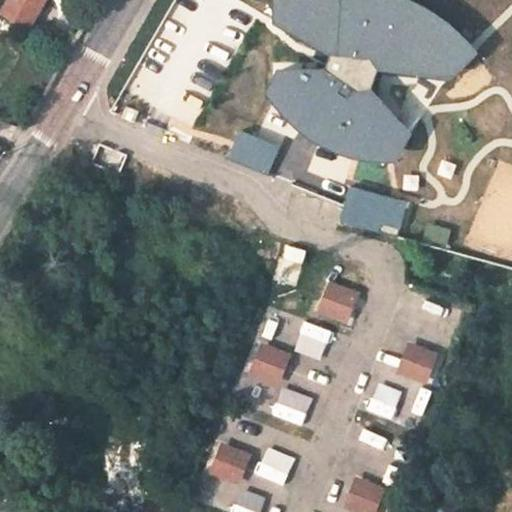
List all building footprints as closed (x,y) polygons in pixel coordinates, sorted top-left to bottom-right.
[(27,29),(44,0),(8,0),(1,14),(27,29)] [(281,0),(283,27),(340,55),(333,66),(288,68),(276,92),(284,103),(294,116),(306,131),(325,143),(346,152),(365,158),(383,161),(407,162),(422,132),(382,89),(387,71),(459,79),(489,53),(485,47),(474,36),(461,23),(440,10),(422,0),(281,0)] [(122,117),(135,122),(139,110),(126,105),(122,117)] [(288,147),(247,129),(234,159),(275,177),(288,147)] [(414,204),(355,185),(343,221),(402,240),(414,204)] [(320,310),(347,321),(358,292),(331,281),(320,310)] [(399,371),(426,382),(438,353),(411,343),(399,371)] [(251,372),(278,383),(290,354),(263,344),(251,372)] [(212,473),(239,483),(250,455),(223,444),(212,473)] [(49,511),(65,483),(54,476),(37,505),(49,511)] [(346,506),(361,511),(374,511),(384,488),(357,477),(346,506)]
